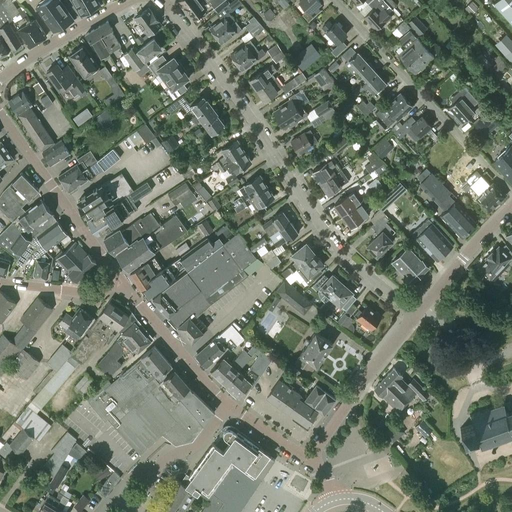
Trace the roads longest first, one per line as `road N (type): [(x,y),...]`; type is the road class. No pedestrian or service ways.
road 1 (residential): [(414,313),(328,237),(162,0)]
road 2 (residential): [(511,193),(334,0)]
road 3 (residential): [(308,458),(414,313)]
road 4 (tertiary): [(230,404),(119,278)]
road 5 (residential): [(0,78),(135,0)]
road 6 (tertiary): [(119,278),(28,153)]
road 7 (residential): [(422,305),(511,205)]
road 8 (residential): [(119,278),(84,294),(0,283)]
